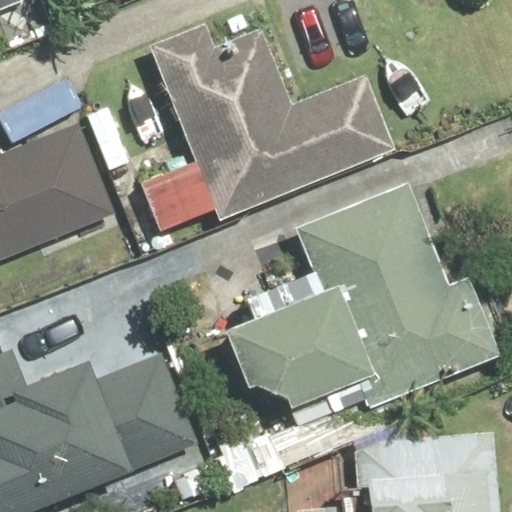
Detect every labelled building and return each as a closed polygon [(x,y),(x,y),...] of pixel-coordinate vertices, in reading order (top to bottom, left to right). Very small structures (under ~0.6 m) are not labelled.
[(205,20),(147,44),(194,160),(140,182),(159,229),(214,208),(218,218),(401,145),(371,70),(292,101),(261,24),(214,43),(205,20)] [(0,257),(117,215),(83,122),(0,152),(0,151),(0,257)] [(259,419),(358,383),(366,403),(500,351),(469,271),(445,281),(406,181),(296,224),(322,291),(225,328),(259,419)] [(0,511),(43,511),(40,503),(197,443),(162,352),(94,377),(88,361),(25,385),(11,348),(0,351),(0,511)] [(358,501),(296,507),(296,511),(501,511),(495,435),(353,447),(358,501)]
